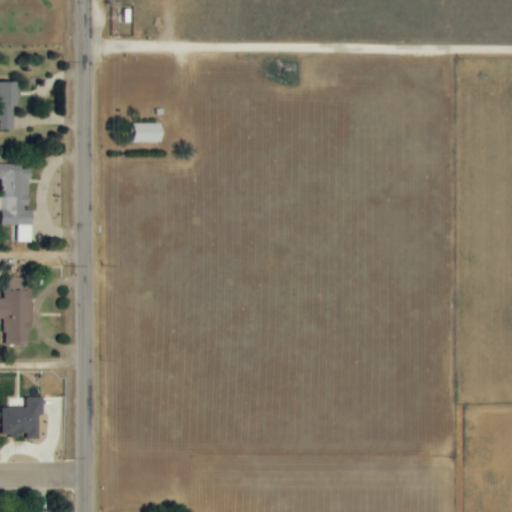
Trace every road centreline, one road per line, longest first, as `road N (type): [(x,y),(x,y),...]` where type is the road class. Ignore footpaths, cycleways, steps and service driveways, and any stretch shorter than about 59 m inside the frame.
road 1 (tertiary): [(84,511),(86,0)]
road 2 (residential): [(86,43),(511,50)]
